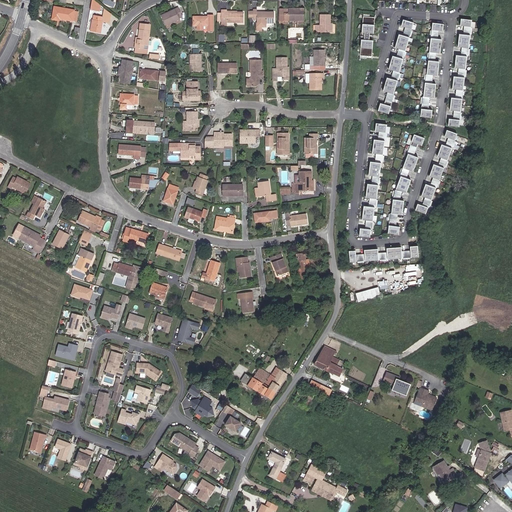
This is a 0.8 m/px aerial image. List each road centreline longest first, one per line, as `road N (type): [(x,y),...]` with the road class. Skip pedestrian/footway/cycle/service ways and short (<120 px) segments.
road 1 (residential): [(368,118),(352,230),(361,242),(404,238),(440,118),(452,27),(443,18)]
road 2 (residential): [(331,233),(338,305),(248,458)]
road 3 (residential): [(113,192),(136,216),(223,243),(331,233)]
road 4 (residential): [(173,414),(183,394),(173,359),(103,336),(75,430)]
road 5 (residential): [(443,18),(404,14),(390,23),(368,118)]
road 6 (residential): [(108,57),(103,161),(113,192)]
road 7 (residential): [(2,147),(88,198),(113,192)]
road 8 (residential): [(173,414),(143,452),(75,430)]
